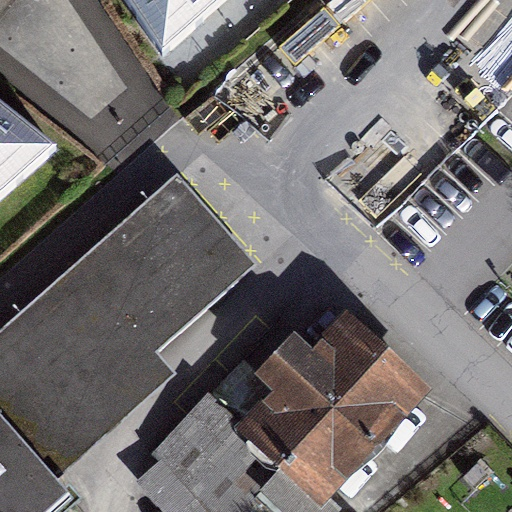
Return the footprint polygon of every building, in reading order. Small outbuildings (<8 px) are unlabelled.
[(132,0),(175,65),(242,0),(132,0)] [(0,220),(60,171),(0,122),(0,220)] [(179,190),(0,348),(0,511),(62,511),(72,504),(61,491),(176,389),(158,369),(259,280),(179,190)] [(314,511),(345,511),(434,415),(342,331),(238,443),(314,511)] [(214,511),(164,453),(138,476),(169,511),(214,511)]
